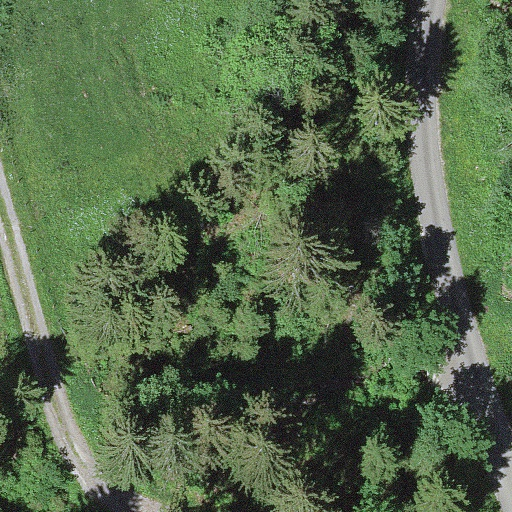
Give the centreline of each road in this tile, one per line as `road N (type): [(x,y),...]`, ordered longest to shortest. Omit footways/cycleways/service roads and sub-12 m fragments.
road 1 (unclassified): [(511,484),(456,316),(429,200),(419,65),(429,0)]
road 2 (track): [(0,218),(75,437),(119,498),(149,511)]
